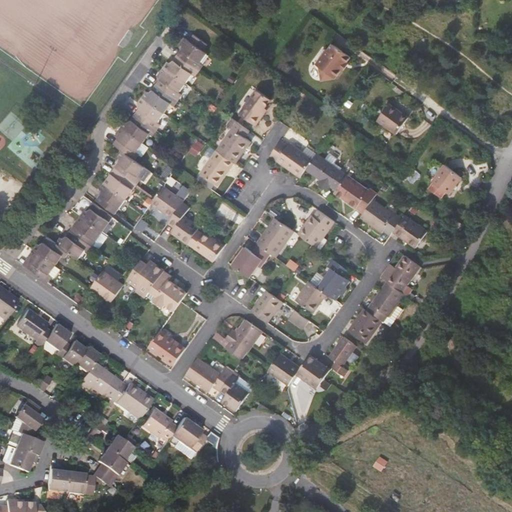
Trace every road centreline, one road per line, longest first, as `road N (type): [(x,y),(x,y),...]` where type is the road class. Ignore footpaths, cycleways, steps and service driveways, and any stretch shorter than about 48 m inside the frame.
road 1 (residential): [(226,301),(291,346),(317,347),(372,274),(374,254),(363,236),(306,195),(276,192),(210,282)]
road 2 (residential): [(0,261),(36,216),(76,187),(100,123),(166,30)]
road 3 (residential): [(0,267),(168,385)]
road 4 (residential): [(231,430),(225,452),(237,476),(266,483),(284,472),(292,446),(283,427),(267,417),(242,420)]
road 5 (residential): [(511,162),(398,86)]
